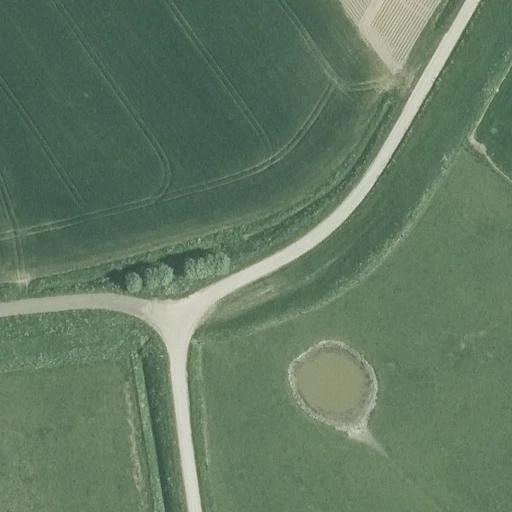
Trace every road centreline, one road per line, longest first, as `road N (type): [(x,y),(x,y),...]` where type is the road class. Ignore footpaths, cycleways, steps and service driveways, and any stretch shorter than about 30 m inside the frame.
road 1 (unclassified): [(174,320),(310,240),(349,205),(472,0)]
road 2 (unclassified): [(193,511),(174,320)]
road 3 (unclassified): [(174,320),(95,301),(0,311)]
